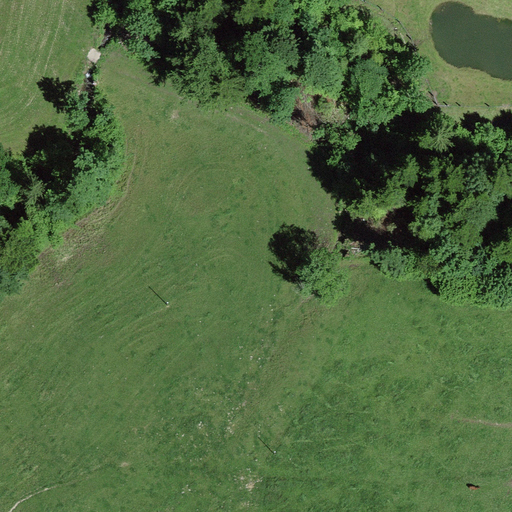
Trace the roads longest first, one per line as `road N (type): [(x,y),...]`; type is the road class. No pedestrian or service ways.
road 1 (track): [(269,0),(305,58),(334,16),(386,30),(346,113),(386,130),(511,116)]
road 2 (track): [(0,192),(87,172),(87,68),(114,13),(144,0)]
